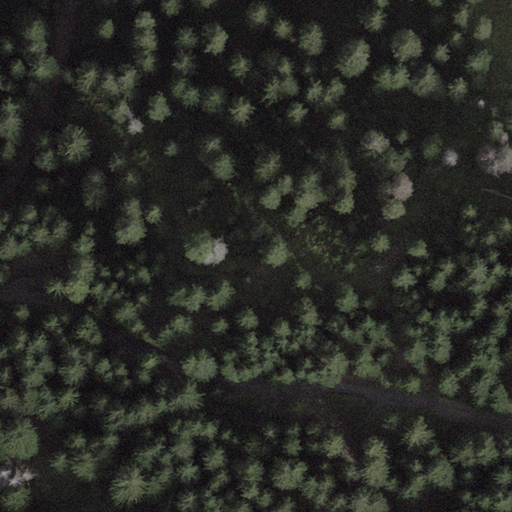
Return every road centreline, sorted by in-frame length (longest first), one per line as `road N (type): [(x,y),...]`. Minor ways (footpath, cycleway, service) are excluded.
road 1 (track): [(0,293),(46,299),(214,381),(345,389),(511,427)]
road 2 (track): [(76,0),(38,130),(0,195)]
